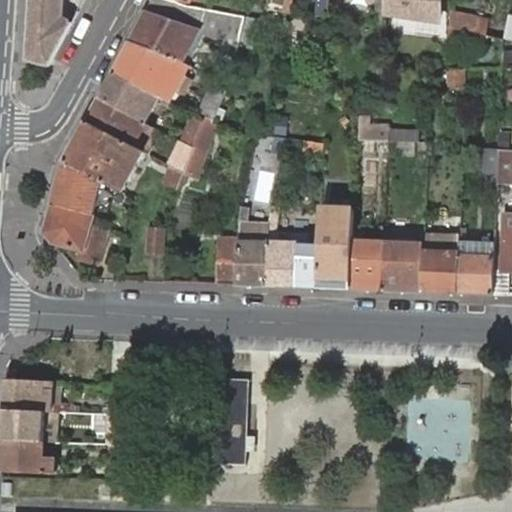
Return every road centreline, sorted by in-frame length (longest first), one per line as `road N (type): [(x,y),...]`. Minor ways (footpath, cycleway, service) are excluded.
road 1 (residential): [(511,330),(0,311)]
road 2 (residential): [(114,0),(50,118),(0,127)]
